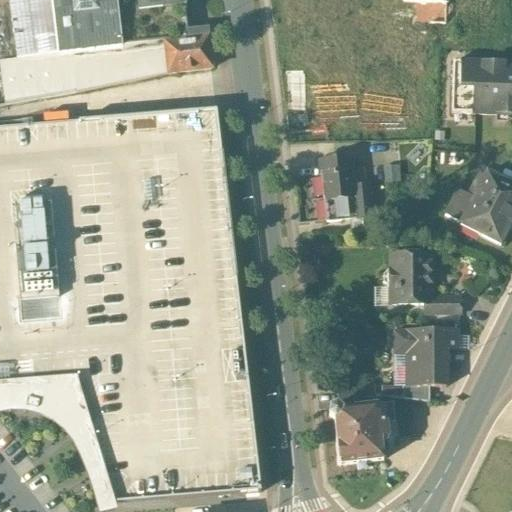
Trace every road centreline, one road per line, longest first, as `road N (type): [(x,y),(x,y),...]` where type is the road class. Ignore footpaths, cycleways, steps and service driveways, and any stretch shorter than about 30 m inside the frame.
road 1 (secondary): [(240,0),(296,511)]
road 2 (residential): [(424,511),(511,327)]
